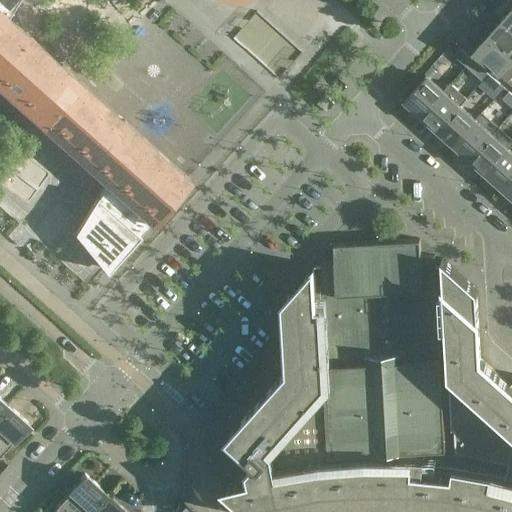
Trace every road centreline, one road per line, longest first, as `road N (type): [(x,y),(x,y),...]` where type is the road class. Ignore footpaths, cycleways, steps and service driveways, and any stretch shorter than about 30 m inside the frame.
road 1 (residential): [(115,383),(357,111)]
road 2 (residential): [(511,249),(357,111)]
road 3 (residential): [(115,383),(0,281)]
road 4 (residential): [(165,475),(176,458),(172,441),(115,383)]
